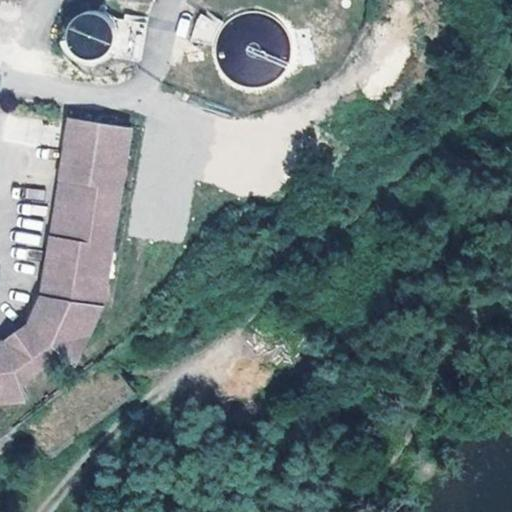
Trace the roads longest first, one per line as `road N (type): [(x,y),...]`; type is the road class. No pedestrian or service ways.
road 1 (track): [(41,511),(317,243),(483,97),(504,61),(511,15)]
road 2 (track): [(339,511),(452,324),(511,254)]
